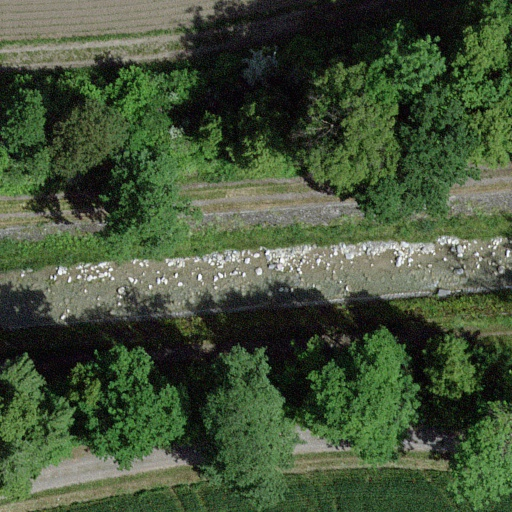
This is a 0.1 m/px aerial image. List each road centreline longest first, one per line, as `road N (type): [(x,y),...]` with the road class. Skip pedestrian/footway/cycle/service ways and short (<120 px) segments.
road 1 (track): [(511,448),(335,437),(187,447),(0,483)]
road 2 (track): [(511,183),(0,221)]
road 3 (track): [(511,349),(0,379)]
road 4 (track): [(0,58),(196,41),(394,0)]
